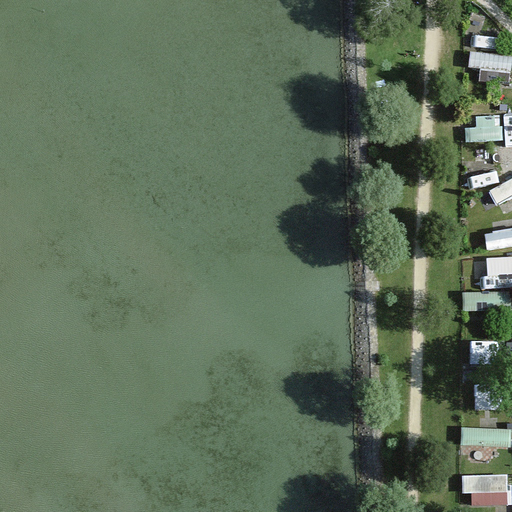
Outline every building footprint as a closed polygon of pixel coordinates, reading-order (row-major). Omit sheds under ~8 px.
[(511,77),(511,51),(478,49),(477,75),(511,77)] [(511,113),(470,114),(471,140),(511,138),(511,113)] [(488,211),(493,246),(511,242),(511,178),(485,183),(490,210),(488,211)] [(489,281),(511,281),(511,252),(491,252),(489,281)] [(511,308),(511,288),(467,288),(467,308),(511,308)] [(511,441),(511,424),(466,422),(465,439),(511,441)] [(478,488),(478,502),(511,501),(511,469),(466,470),(467,488),(478,488)]
